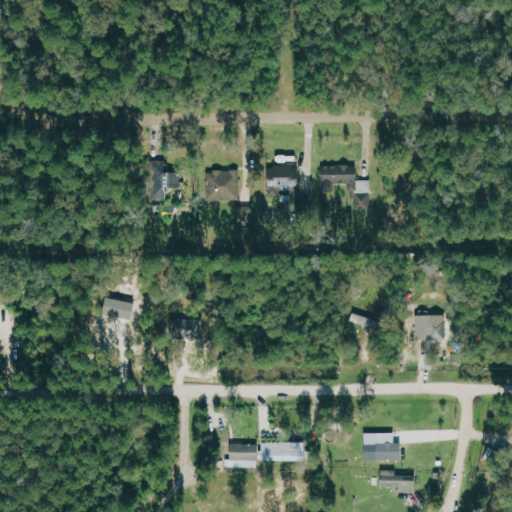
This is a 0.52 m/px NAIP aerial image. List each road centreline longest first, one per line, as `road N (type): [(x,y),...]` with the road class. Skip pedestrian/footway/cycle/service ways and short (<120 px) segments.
road 1 (residential): [(511,114),(26,112),(7,95),(0,67)]
road 2 (residential): [(0,391),(511,388)]
road 3 (residential): [(472,389),(463,456),(444,511)]
